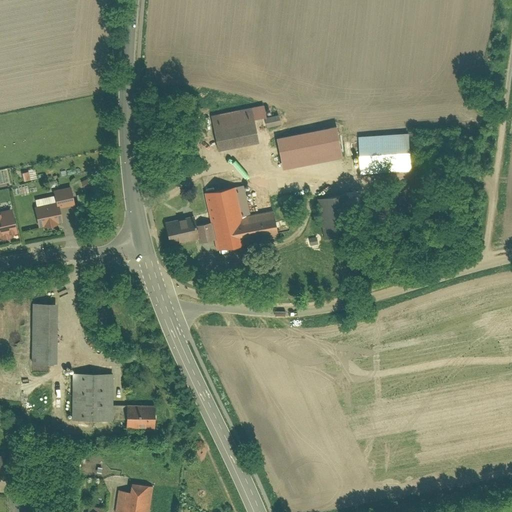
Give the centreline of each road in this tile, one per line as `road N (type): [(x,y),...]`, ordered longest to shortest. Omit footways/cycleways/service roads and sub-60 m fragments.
road 1 (residential): [(511,255),(312,310),(160,295)]
road 2 (secondary): [(134,0),(128,157),(147,255)]
road 3 (secondary): [(160,295),(260,511)]
road 4 (track): [(489,261),(511,69)]
road 5 (tertiary): [(0,264),(147,255)]
